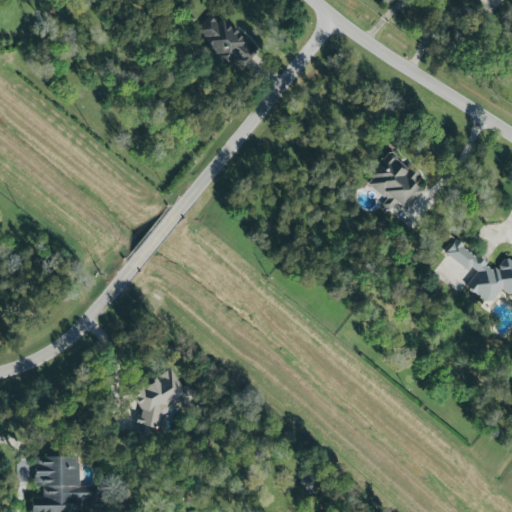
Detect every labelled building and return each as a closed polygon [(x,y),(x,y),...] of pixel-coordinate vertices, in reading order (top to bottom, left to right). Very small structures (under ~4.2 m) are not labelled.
[(201,44),(231,64),(232,62),(243,69),(255,52),(244,45),(248,40),(220,21),(218,23),(208,16),(196,33),(205,39),(201,44)] [(405,210),(422,191),(414,183),(420,176),(408,165),(406,168),(396,159),(396,156),(391,152),(387,153),(369,174),(373,178),(367,183),(383,197),(385,195),(387,198),(382,204),(389,209),(396,201),(405,210)] [(511,261),(510,260),(504,259),(499,266),(500,270),(498,271),(495,268),(492,270),(456,239),(445,253),(467,271),(471,266),(477,271),(466,286),(485,301),(492,301),(502,289),(508,294),(511,299),(511,261)] [(134,433),(149,437),(151,426),(160,429),(166,407),(177,399),(183,409),(195,401),(196,397),(189,387),(180,385),(170,369),(156,378),(155,378),(134,393),(132,398),(140,409),(134,433)] [(30,511),(96,511),(97,487),(78,487),(77,457),(33,457),(34,487),(42,487),(42,498),(31,498),(30,511)]
